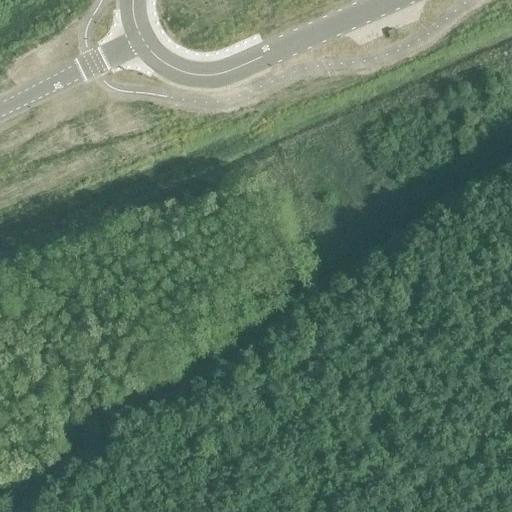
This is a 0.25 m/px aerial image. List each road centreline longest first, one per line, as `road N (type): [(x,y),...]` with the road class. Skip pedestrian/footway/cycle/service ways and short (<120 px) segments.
road 1 (unclassified): [(141,40),(164,64),(204,76),(395,0)]
road 2 (unclassified): [(0,111),(141,40)]
